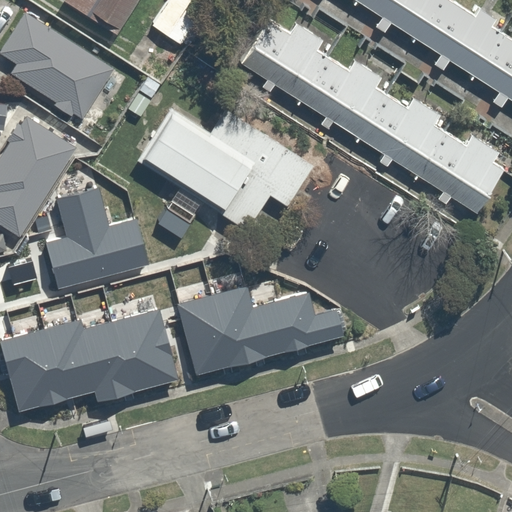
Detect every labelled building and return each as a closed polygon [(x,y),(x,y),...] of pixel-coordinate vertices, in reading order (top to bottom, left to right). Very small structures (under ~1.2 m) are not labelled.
[(71,0),(120,28),(130,9),(175,34),(193,0),(71,0)] [(432,119),(440,107),(408,87),(401,100),(376,84),(384,71),(348,49),(340,61),(313,44),(321,32),(271,0),(270,0),(235,57),(261,74),(257,81),(270,88),(274,82),(321,112),(317,119),(328,126),(333,119),(378,148),(373,156),(384,163),(389,155),(436,185),(432,192),(443,199),(447,192),(473,208),(509,151),(468,125),(460,136),(432,119)] [(511,33),(490,20),(495,13),(473,0),(469,0),(465,6),(455,0),(356,0),(372,10),(366,19),(383,29),(389,20),(432,47),(427,56),(442,65),(447,57),(491,85),(485,94),(499,103),(505,94),(511,97),(511,33)] [(107,60),(20,6),(0,38),(0,64),(76,111),(107,60)] [(171,110),(141,158),(226,212),(224,217),(240,227),(266,188),(287,202),(314,165),(225,107),(208,134),(171,110)] [(0,222),(23,236),(76,143),(33,118),(25,113),(0,155),(0,222)] [(109,227),(99,188),(57,198),(67,237),(44,243),(56,288),(148,264),(137,220),(109,227)] [(247,288),(178,306),(198,378),(344,338),(336,310),(315,316),(309,292),(252,307),(247,288)] [(82,320),(2,342),(20,411),(95,391),(97,401),(177,381),(158,308),(84,327),(82,320)]
